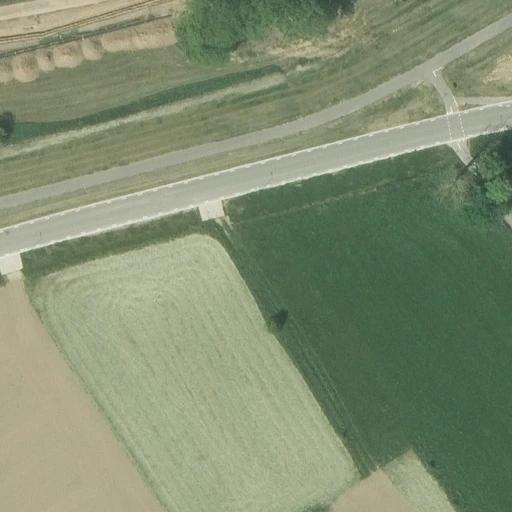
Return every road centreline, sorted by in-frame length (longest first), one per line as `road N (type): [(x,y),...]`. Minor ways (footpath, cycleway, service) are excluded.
road 1 (unclassified): [(0,242),(511,117)]
road 2 (residential): [(241,0),(428,69),(511,84)]
